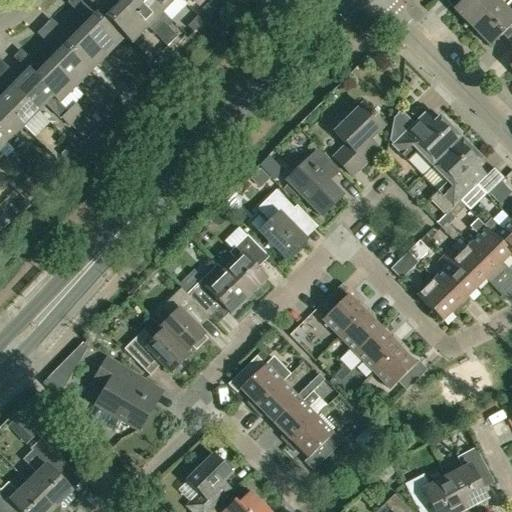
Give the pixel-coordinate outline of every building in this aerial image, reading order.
[(147,28),(162,12),(149,0),(124,0),(122,3),(147,28)] [(149,0),(162,12),(174,0),(149,0)] [(496,0),(463,0),(453,10),(471,29),(499,2),(496,0)] [(209,17),(219,7),(213,1),(203,11),(209,17)] [(511,15),(499,2),(471,29),(489,47),(509,27),(511,29),(511,15)] [(131,44),(147,28),(122,3),(112,12),(105,6),(99,12),(131,44)] [(80,32),(105,57),(121,41),(89,10),(83,16),(89,22),(80,32)] [(162,12),(147,28),(162,43),(172,33),(166,27),(171,21),(170,20),(164,14),(162,12)] [(187,27),(193,33),(203,22),(197,17),(187,27)] [(90,73),(105,57),(80,32),(70,42),(63,36),(58,41),(90,73)] [(172,33),(162,43),(167,48),(173,53),(183,43),(172,33)] [(75,88),(90,73),(58,41),(53,46),(59,53),(49,63),(75,88)] [(167,48),(157,58),(163,63),(173,53),(167,48)] [(59,104),(75,88),(49,63),(40,73),(33,66),(28,72),(53,97),(52,98),(59,104)] [(38,112),(52,98),(53,97),(28,72),(18,82),(11,75),(6,81),(38,112)] [(141,73),(132,83),(137,89),(147,79),(141,73)] [(0,105),(23,128),(38,112),(6,81),(1,86),(7,92),(0,99),(0,105)] [(132,83),(122,93),(127,99),(137,89),(132,83)] [(101,114),(107,120),(117,110),(111,104),(101,114)] [(0,135),(8,143),(23,128),(0,105),(0,135)] [(75,105),(68,112),(76,119),(83,112),(75,105)] [(347,146),(334,159),(352,177),(371,158),(379,151),(369,141),(381,129),(372,120),(374,118),(362,106),(334,133),(347,146)] [(68,112),(61,119),(69,127),(76,119),(68,112)] [(395,118),(390,141),(393,144),(391,146),(407,162),(417,152),(432,167),(460,140),(459,139),(461,137),(461,135),(454,127),(451,127),(450,128),(440,118),(433,124),(424,114),(414,124),(405,114),(403,116),(400,113),(395,118)] [(437,193),(430,200),(445,216),(449,212),(460,201),(473,188),(476,185),(485,177),(475,167),(482,161),(460,140),(432,167),(447,183),(437,193)] [(61,155),(67,161),(77,151),(71,145),(61,155)] [(317,153),(287,181),(321,216),(341,196),(323,178),(333,169),(317,153)] [(36,172),(29,164),(20,173),(28,180),(36,172)] [(50,166),(40,176),(46,181),(56,171),(50,166)] [(490,193),(503,181),(505,179),(494,168),(485,177),(476,185),(486,195),(487,196),(490,193)] [(256,183),(261,183),(267,178),(258,169),(250,178),(256,183)] [(38,173),(22,189),(31,197),(46,181),(40,176),(38,173)] [(511,189),(503,181),(490,193),(501,205),(511,194),(511,189)] [(292,201),(299,194),(289,183),(287,185),(282,190),(292,201)] [(473,188),(460,201),(466,207),(470,211),(486,195),(476,185),(473,188)] [(286,222),(291,217),(296,212),(276,191),(257,210),(270,223),(260,233),(287,260),(306,242),(286,222)] [(24,200),(18,206),(23,211),(29,205),(24,200)] [(460,201),(449,212),(455,218),(466,207),(460,201)] [(511,221),(502,231),(491,219),(484,226),(495,238),(494,238),(511,255),(510,255),(511,257),(511,221)] [(495,238),(484,226),(478,221),(471,228),(479,236),(469,246),(497,275),(504,269),(500,265),(510,255),(511,255),(494,238),(495,238)] [(458,235),(447,224),(441,229),(452,241),(458,235)] [(223,272),(249,298),(267,280),(251,264),(263,252),(247,236),(229,254),(235,260),(223,272)] [(413,258),(418,263),(430,252),(419,241),(408,253),(413,258)] [(490,282),(497,275),(469,246),(459,256),(452,248),(445,256),(452,263),(476,288),(487,278),(490,282)] [(401,281),(418,263),(413,258),(408,253),(390,270),(401,281)] [(476,288),(452,263),(445,256),(439,262),(446,269),(434,280),(463,309),(469,302),(466,298),(476,288)] [(231,315),(249,298),(223,272),(212,283),(205,277),(187,295),(203,311),(215,299),(231,315)] [(20,295),(25,300),(46,277),(41,273),(20,295)] [(456,315),(463,309),(434,280),(417,297),(441,322),(452,312),(456,315)] [(339,338),(368,310),(362,303),(358,307),(348,296),(351,293),(343,284),(321,305),(330,313),(322,321),(339,338)] [(204,312),(203,311),(187,295),(181,289),(161,308),(171,317),(160,328),(163,331),(186,353),(192,347),(196,351),(207,340),(203,336),(204,336),(192,324),(204,312)] [(345,367),(381,331),(371,321),(375,317),(368,310),(339,338),(350,349),(339,361),(345,367)] [(188,356),(186,353),(163,331),(153,341),(143,331),(124,350),(147,374),(159,362),(170,374),(188,356)] [(373,373),(402,344),(395,338),(391,341),(381,331),(345,367),(351,373),(362,362),(373,373)] [(88,340),(95,346),(102,339),(95,332),(88,340)] [(402,344),(373,373),(390,390),(397,383),(406,392),(427,371),(419,362),(415,365),(405,355),(408,351),(402,344)] [(74,352),(63,363),(75,370),(83,357),(74,352)] [(273,360),(266,366),(256,357),(228,385),(236,394),(240,390),(250,401),(247,404),(253,411),(282,383),(289,376),(273,360)] [(122,420),(138,430),(153,404),(133,392),(139,381),(106,361),(95,380),(107,387),(97,406),(99,407),(92,419),(115,432),(122,420)] [(319,375),(307,386),(313,392),(325,381),(319,375)] [(282,383),(253,411),(260,418),(264,414),(274,425),(299,400),(302,403),(313,392),(307,386),(296,397),(282,383)] [(316,417),(308,409),(319,399),(313,392),(302,403),(299,400),(274,425),(284,435),(280,439),(287,446),(316,417)] [(34,433),(17,416),(10,423),(9,424),(26,441),(34,433)] [(338,432),(333,435),(316,417),(287,446),(293,452),(297,449),(307,459),(304,463),(312,472),(346,439),(339,432),(338,432)] [(365,431),(355,441),(362,448),(372,438),(365,431)] [(81,481),(63,462),(40,439),(30,450),(32,452),(28,456),(27,463),(37,473),(27,483),(54,510),(61,504),(63,506),(67,506),(73,500),(73,497),(70,494),(72,492),(71,491),(81,481)] [(446,479),(463,511),(486,499),(476,479),(488,473),(475,448),(457,458),(463,470),(446,479)] [(225,461),(218,461),(213,456),(186,481),(199,494),(190,503),(190,508),(193,511),(212,511),(223,502),(213,492),(231,474),(230,473),(233,470),(225,461)] [(460,511),(463,511),(446,479),(430,488),(423,475),(404,485),(417,510),(429,504),(433,511),(460,511)] [(52,511),(54,510),(27,483),(17,493),(11,487),(4,487),(0,491),(0,511),(12,511),(16,508),(19,511),(52,511)] [(235,503),(225,511),(268,511),(250,494),(238,506),(235,503)] [(410,511),(394,495),(376,511),(410,511)]
